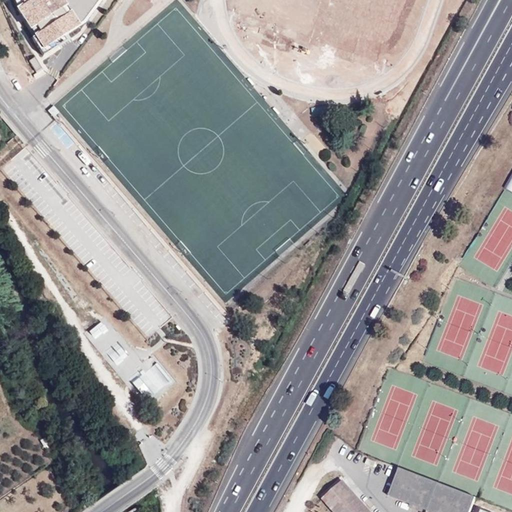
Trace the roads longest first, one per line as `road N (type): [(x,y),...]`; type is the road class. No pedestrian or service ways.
road 1 (unclassified): [(100,511),(187,436),(203,407),(209,357),(199,331),(0,92)]
road 2 (motorway): [(510,0),(318,348)]
road 3 (motorway): [(492,0),(318,348)]
road 4 (motorway): [(256,511),(412,226)]
road 5 (motorway): [(412,226),(511,44)]
road 6 (motorway): [(412,226),(511,69)]
road 7 (motorway): [(318,348),(230,511)]
